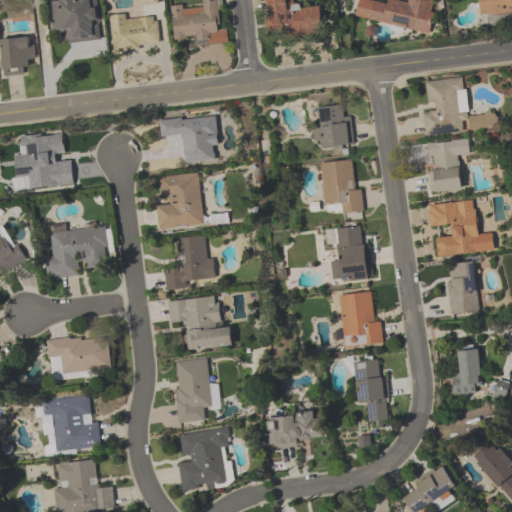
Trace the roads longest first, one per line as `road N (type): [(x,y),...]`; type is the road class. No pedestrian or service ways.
road 1 (tertiary): [(0,116),(511,50)]
road 2 (residential): [(378,69),(420,377),(416,424),(409,443),(370,474),(285,489)]
road 3 (residential): [(116,155),(143,382),(134,441),(162,511)]
